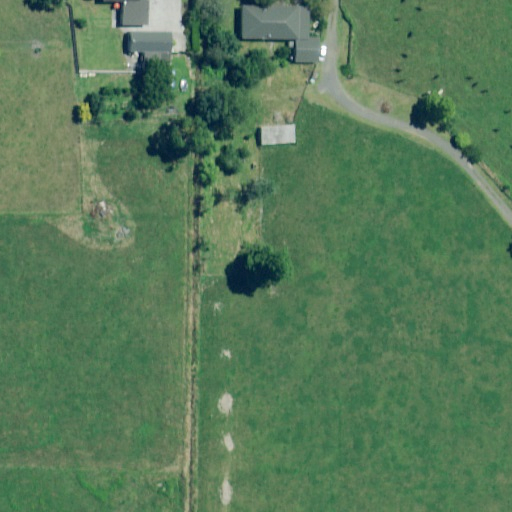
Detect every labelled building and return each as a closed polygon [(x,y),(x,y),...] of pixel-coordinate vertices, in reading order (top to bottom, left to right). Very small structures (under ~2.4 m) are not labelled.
[(137,3),(136,0),(100,0),(100,2),(121,2),(121,26),(145,26),(146,3),(137,3)] [(306,39),(306,8),(240,7),(239,39),(288,40),(288,47),(294,47),(293,63),(316,63),(316,39),(306,39)] [(171,34),(129,32),(128,52),(170,54),(171,34)] [(142,69),(129,69),(129,84),(142,84),(142,69)] [(293,144),(292,126),(259,128),(260,146),(293,144)]
